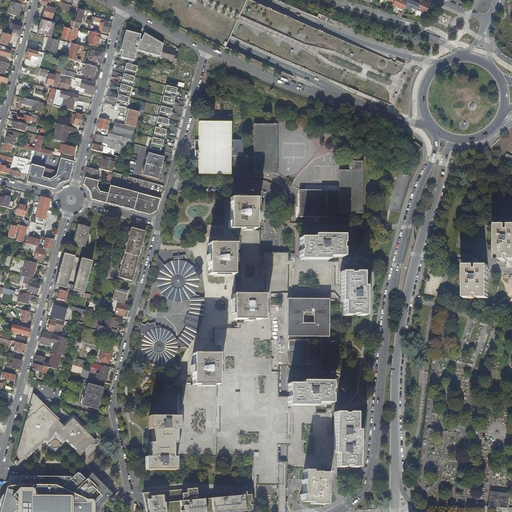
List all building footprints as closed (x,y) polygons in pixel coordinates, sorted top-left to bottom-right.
[(73,0),(72,6),(59,2),(57,8),(76,14),(78,8),(79,0),(73,0)] [(407,1),(404,0),(393,0),(393,2),(392,4),(392,6),(403,10),(405,7),(407,1)] [(411,7),(417,10),(417,9),(417,8),(419,5),(419,3),(411,0),(407,0),(407,1),(405,7),(410,9),(411,7)] [(428,3),(421,0),(420,0),(419,3),(419,5),(417,8),(426,12),(429,4),(428,4),(428,3)] [(18,16),(21,4),(18,3),(11,1),(8,13),(18,16)] [(56,13),(57,8),(46,5),(42,19),(49,21),(50,17),(48,17),(49,11),(56,13)] [(85,16),(87,10),(78,8),(76,14),(73,27),(79,28),(83,15),(85,16)] [(208,9),(205,15),(206,16),(206,17),(205,16),(202,23),(210,26),(212,20),(212,18),(213,19),(216,12),(208,9)] [(218,13),(215,20),(216,20),(216,21),(215,21),(212,27),(220,31),(222,24),(222,23),(223,23),(226,17),(218,13)] [(38,28),(37,34),(45,36),(49,37),(50,37),(50,38),(53,27),(51,27),(53,22),(49,21),(42,19),(40,24),(39,29),(38,28)] [(106,33),(107,30),(108,28),(108,26),(109,22),(104,21),(103,23),(100,22),(99,27),(100,27),(99,31),(102,31),(101,32),(106,33)] [(14,25),(14,23),(11,22),(8,31),(20,34),(22,27),(19,26),(14,25)] [(66,39),(69,40),(71,35),(68,35),(69,30),(70,31),(70,29),(69,29),(69,28),(65,27),(61,39),(66,40),(66,39)] [(97,47),(100,34),(90,31),(87,44),(97,47)] [(133,61),(136,50),(160,56),(163,44),(144,33),(142,37),(140,36),(140,34),(125,31),(120,50),(122,51),(120,57),(133,61)] [(11,34),(2,32),(0,39),(0,40),(5,42),(5,39),(10,40),(11,34)] [(56,56),(60,40),(50,38),(50,37),(49,37),(44,53),(56,56)] [(82,50),(84,46),(69,42),(65,58),(79,62),(80,60),(76,59),(79,49),(82,50)] [(4,47),(4,46),(0,45),(0,52),(10,56),(11,49),(4,47)] [(36,56),(38,51),(31,50),(27,48),(25,58),(29,59),(31,55),(36,56)] [(175,52),(162,48),(160,56),(160,57),(173,60),(172,64),(175,64),(178,55),(175,54),(175,52)] [(91,51),(89,60),(98,63),(101,53),(91,51)] [(126,63),(123,74),(134,77),(137,66),(126,63)] [(93,77),(96,67),(86,64),(85,67),(83,66),(82,71),(81,71),(81,74),(93,77)] [(43,76),(45,70),(36,67),(34,74),(43,76)] [(49,73),(46,87),(51,88),(56,90),(59,78),(60,77),(60,74),(55,73),(55,75),(49,73)] [(123,74),(120,85),(131,88),(134,77),(123,74)] [(86,90),(85,93),(93,95),(96,83),(77,78),(75,83),(77,83),(76,87),(86,89),(86,90)] [(61,79),(59,87),(68,90),(71,80),(66,79),(65,80),(61,79)] [(179,79),(176,88),(178,89),(184,90),(186,81),(179,79)] [(120,85),(117,95),(129,98),(131,88),(120,85)] [(166,86),(163,97),(175,100),(178,89),(166,86)] [(47,103),(52,105),(56,90),(51,88),(47,103)] [(61,102),(63,92),(58,90),(56,90),(52,105),(59,107),(61,102)] [(126,108),(129,98),(117,95),(115,105),(120,107),(126,108)] [(163,97),(160,107),(172,110),(175,100),(163,97)] [(40,112),(43,103),(24,98),(22,104),(32,107),(32,109),(40,112)] [(61,102),(59,107),(76,112),(76,106),(61,102)] [(160,107),(157,117),(169,121),(172,110),(160,107)] [(123,125),(128,109),(126,109),(125,113),(124,112),(122,119),(116,117),(114,122),(123,125)] [(128,109),(123,125),(135,128),(139,112),(128,109)] [(36,121),(37,118),(30,116),(19,113),(17,120),(22,121),(22,120),(29,122),(30,120),(36,121)] [(70,123),(73,124),(79,126),(82,115),(76,113),(76,115),(73,114),(70,123)] [(157,117),(154,128),(166,131),(169,121),(157,117)] [(106,129),(108,120),(99,118),(97,127),(107,130),(107,129),(106,129)] [(27,124),(15,121),(13,128),(25,132),(27,124)] [(108,131),(107,137),(130,143),(131,139),(135,128),(123,125),(114,122),(112,131),(108,131)] [(198,122),(198,175),(230,175),(230,156),(242,157),(242,141),(231,141),(231,122),(198,122)] [(58,124),(54,139),(65,142),(67,132),(74,133),(76,128),(72,128),(58,124)] [(254,124),(254,174),(277,174),(277,124),(254,124)] [(154,128),(151,139),(163,142),(166,131),(154,128)] [(7,135),(4,143),(12,145),(14,146),(15,145),(17,137),(18,138),(19,133),(11,131),(10,135),(7,135)] [(126,159),(130,143),(107,137),(95,134),(91,150),(126,159)] [(35,148),(34,151),(40,153),(41,149),(44,137),(41,136),(40,136),(38,135),(35,148)] [(160,151),(163,142),(151,139),(149,148),(160,151)] [(10,152),(12,145),(4,143),(2,150),(10,152)] [(74,147),(65,145),(63,153),(72,156),(74,147)] [(140,174),(142,175),(157,179),(164,157),(146,153),(140,174)] [(107,161),(108,158),(102,156),(98,168),(101,169),(103,160),(107,161)] [(28,160),(19,157),(16,167),(15,171),(21,173),(28,174),(28,173),(25,172),(27,164),(28,160),(32,161),(28,160)] [(2,172),(9,174),(10,170),(10,169),(1,167),(2,166),(0,165),(0,164),(1,163),(4,164),(5,160),(0,158),(0,173),(1,173),(2,172)] [(57,170),(31,163),(31,165),(28,173),(28,174),(26,182),(54,189),(56,187),(58,185),(61,184),(63,182),(66,181),(69,180),(74,162),(60,158),(57,170)] [(103,160),(101,169),(111,172),(114,159),(108,158),(107,161),(103,160)] [(364,213),(364,162),(350,162),(350,170),(341,170),(340,213),(364,213)] [(96,180),(96,178),(94,177),(95,172),(98,173),(98,170),(87,167),(84,177),(85,177),(96,180)] [(97,186),(98,181),(96,180),(85,177),(83,184),(84,185),(86,187),(88,189),(89,190),(90,192),(90,195),(91,197),(91,199),(105,203),(108,193),(99,191),(97,186)] [(105,203),(129,209),(134,192),(110,185),(108,193),(105,203)] [(301,190),(300,218),(328,218),(328,190),(301,190)] [(130,210),(139,212),(142,201),(140,193),(134,192),(129,209),(130,210)] [(160,199),(140,193),(142,201),(158,205),(160,199)] [(9,201),(9,200),(10,197),(8,196),(2,195),(1,195),(0,198),(0,205),(11,209),(13,202),(9,201)] [(50,200),(41,197),(40,200),(40,202),(38,202),(38,203),(35,202),(30,222),(43,226),(50,200)] [(235,230),(255,230),(255,199),(230,199),(230,230),(235,230)] [(150,215),(157,210),(158,205),(142,201),(139,212),(150,215)] [(398,209),(399,203),(390,201),(389,207),(398,209)] [(27,206),(18,204),(16,210),(15,214),(24,216),(27,206)] [(77,224),(74,240),(86,243),(90,227),(77,224)] [(13,238),(16,230),(17,227),(15,226),(12,225),(8,236),(13,238)] [(22,243),(26,227),(23,226),(20,225),(20,227),(19,231),(16,241),(22,243)] [(506,231),(506,226),(496,226),(496,261),(496,263),(500,263),(500,261),(507,261),(506,256),(509,256),(509,262),(511,261),(511,225),(509,226),(509,231),(506,231)] [(129,227),(122,253),(138,257),(145,231),(129,227)] [(256,457),(256,476),(256,486),(279,486),(282,486),(284,485),(285,442),(285,411),(287,254),(283,254),(260,254),(261,231),(255,231),(255,230),(235,230),(235,237),(240,237),(240,256),(233,256),(233,266),(240,266),(240,295),(264,295),(263,320),(251,320),(251,322),(244,322),(244,320),(239,320),(239,323),(237,323),(237,329),(214,329),(214,346),(219,346),(219,355),(217,355),(217,385),(192,385),(190,385),(186,385),(180,385),(180,417),(179,417),(179,430),(175,430),(175,444),(172,444),(172,458),(175,458),(175,457),(214,457),(252,457),(256,457)] [(299,260),(328,260),(328,257),(343,257),(343,250),(342,250),(342,244),(343,244),(343,236),(314,236),(314,239),(300,238),(300,247),(301,247),(301,252),(300,252),(299,259),(299,260)] [(51,250),(54,240),(46,238),(45,241),(44,240),(43,243),(42,245),(44,245),(43,248),(51,250)] [(233,275),(233,266),(233,256),(234,245),(209,244),(208,275),(233,275)] [(40,248),(40,247),(36,246),(35,248),(36,248),(34,258),(43,260),(46,250),(40,248)] [(122,253),(118,268),(134,272),(138,257),(122,253)] [(67,283),(74,257),(63,254),(55,285),(60,286),(69,289),(84,293),(92,261),(81,258),(74,285),(67,283)] [(143,325),(140,324),(138,332),(146,336),(144,338),(143,341),(142,344),(141,347),(142,351),(142,353),(143,355),(145,358),(147,360),(148,361),(151,363),(153,364),(156,364),(159,365),(161,365),(164,364),(167,363),(169,361),(171,360),(173,358),(174,356),(175,354),(175,353),(176,351),(176,348),(188,348),(188,347),(198,331),(196,330),(199,324),(201,317),(203,317),(204,308),(205,298),(194,293),(194,292),(196,289),(197,286),(197,282),(197,279),(196,276),(196,274),(194,272),(193,270),(192,268),(191,267),(189,266),(188,265),(186,264),(184,263),(182,263),(183,256),(174,258),(175,262),(171,263),(169,264),(167,265),(166,266),(157,257),(154,269),(161,272),(159,275),(158,278),(158,282),(158,284),(159,286),(159,288),(160,291),(161,293),(163,295),(164,297),(166,298),(168,299),(170,300),(172,301),(174,301),(177,301),(179,301),(181,301),(183,301),(185,300),(188,298),(190,297),(190,301),(190,305),(190,308),(189,315),(187,315),(184,323),(183,325),(186,326),(182,333),(180,336),(176,342),(175,341),(174,339),(173,337),(171,335),(170,333),(168,332),(165,331),(163,330),(161,330),(160,330),(160,327),(156,328),(155,326),(155,322),(149,324),(148,323),(144,325),(143,325)] [(302,341),(302,336),(302,333),(312,333),(312,336),(327,336),(328,303),(328,301),(340,301),(340,286),(337,286),(338,262),(328,262),(328,260),(299,260),(299,259),(295,258),(295,262),(289,262),(289,273),(287,364),(307,365),(308,341),(302,341)] [(26,261),(22,276),(32,279),(36,263),(26,261)] [(464,267),(464,299),(488,300),(488,267),(478,267),(478,272),(475,272),(475,267),(464,267)] [(132,280),(134,272),(118,268),(115,276),(132,280)] [(340,286),(340,301),(340,302),(343,302),(343,316),(351,316),(351,315),(356,315),(356,316),(365,316),(365,287),(362,287),(362,273),(354,273),(354,274),(348,274),(348,273),(340,273),(340,286)] [(28,288),(27,291),(37,294),(39,284),(30,281),(29,284),(26,284),(25,287),(28,288)] [(60,286),(56,302),(64,304),(67,292),(68,292),(69,289),(60,286)] [(115,288),(112,300),(113,301),(114,301),(118,302),(126,304),(129,292),(115,288)] [(29,300),(30,295),(22,293),(20,302),(28,304),(28,302),(30,302),(30,301),(29,300)] [(93,312),(97,296),(91,295),(90,298),(86,310),(93,312)] [(232,320),(239,320),(244,320),(251,320),(263,320),(264,295),(240,295),(233,295),(232,320)] [(124,317),(127,305),(118,303),(118,302),(114,301),(113,301),(110,310),(116,312),(115,314),(124,317)] [(54,306),(51,318),(57,319),(59,320),(60,317),(63,317),(65,309),(54,306)] [(27,323),(30,312),(27,311),(21,310),(20,314),(21,315),(22,315),(22,318),(21,321),(27,323)] [(117,323),(118,324),(119,319),(106,316),(103,327),(115,330),(117,323)] [(57,319),(57,321),(50,320),(48,330),(54,332),(54,329),(57,330),(57,333),(61,334),(65,321),(59,320),(57,319)] [(11,332),(28,336),(30,329),(26,328),(20,326),(19,326),(13,324),(11,332)] [(65,338),(42,332),(40,342),(50,345),(51,344),(52,344),(53,339),(56,340),(53,352),(59,354),(61,354),(65,338)] [(14,351),(24,354),(26,345),(21,344),(12,341),(8,340),(0,337),(0,342),(7,344),(10,345),(11,344),(15,345),(14,351)] [(103,348),(99,361),(108,364),(112,350),(111,350),(112,348),(107,346),(106,349),(103,348)] [(193,354),(192,385),(217,385),(217,355),(193,354)] [(40,356),(36,355),(34,364),(43,366),(45,358),(43,357),(43,356),(40,355),(40,356)] [(16,369),(19,370),(22,361),(12,358),(12,361),(7,360),(4,373),(14,375),(16,369)] [(44,373),(46,367),(43,366),(34,364),(32,370),(44,373)] [(101,375),(99,375),(97,374),(83,370),(81,377),(105,383),(109,367),(102,365),(102,367),(101,366),(100,371),(102,372),(101,375)] [(14,381),(15,376),(14,375),(4,373),(3,374),(5,374),(3,378),(14,381)] [(293,405),(316,406),(316,403),(330,403),(330,395),(329,395),(329,390),(330,390),(330,382),(301,382),(301,384),(287,384),(287,392),(288,392),(288,397),(287,397),(287,405),(293,405)] [(86,383),(80,405),(97,410),(103,388),(86,383)] [(29,405),(29,409),(42,412),(41,414),(40,419),(30,416),(20,456),(21,459),(23,460),(24,459),(26,460),(45,441),(48,443),(49,442),(51,445),(51,446),(52,446),(52,447),(53,448),(54,448),(55,448),(57,448),(58,447),(59,446),(59,445),(62,442),(63,443),(64,441),(65,441),(77,453),(78,453),(79,453),(80,454),(81,454),(82,453),(83,453),(93,444),(92,444),(93,443),(92,442),(92,441),(92,440),(93,439),(93,438),(92,437),(94,435),(74,416),(74,415),(73,415),(72,415),(71,415),(69,417),(63,423),(62,424),(58,421),(59,420),(57,419),(57,417),(35,395),(31,399),(30,403),(31,404),(29,405)] [(316,406),(293,405),(293,411),(294,439),(292,439),(290,439),(291,446),(288,446),(287,480),(295,480),(302,480),(303,480),(303,470),(311,470),(334,470),(336,470),(336,467),(335,453),(333,453),(333,435),(333,434),(327,434),(328,425),(332,425),(332,409),(326,409),(327,413),(316,413),(316,406)] [(333,412),(333,434),(333,435),(333,453),(335,453),(336,467),(344,467),(344,465),(349,465),(349,467),(357,467),(357,430),(354,430),(354,412),(346,412),(346,414),(341,414),(341,412),(333,412)] [(175,471),(175,458),(172,458),(172,444),(175,444),(175,430),(179,430),(179,417),(148,417),(148,430),(152,430),(152,444),(148,444),(148,458),(145,458),(145,459),(145,470),(175,471)] [(311,470),(303,470),(303,480),(302,480),(302,495),(300,495),(300,502),(310,502),(310,505),(325,505),(325,495),(326,495),(326,481),(328,481),(328,473),(318,473),(318,472),(311,472),(311,470)] [(85,511),(94,504),(100,498),(99,493),(98,492),(90,484),(88,486),(84,481),(86,480),(80,474),(79,474),(79,473),(78,473),(77,473),(76,474),(70,480),(54,495),(37,495),(34,492),(34,491),(33,489),(32,489),(31,488),(29,488),(21,488),(20,488),(19,489),(18,489),(18,490),(18,491),(17,493),(10,500),(7,511),(85,511)] [(54,495),(70,480),(68,477),(8,476),(0,505),(0,511),(7,511),(10,500),(17,493),(18,491),(18,490),(18,489),(19,489),(20,488),(21,488),(29,488),(31,488),(32,489),(33,489),(34,491),(34,492),(37,495),(54,495)] [(196,495),(195,488),(143,494),(147,511),(228,511),(233,511),(252,510),(250,490),(196,495)] [(491,491),(489,506),(491,506),(492,507),(509,508),(510,494),(491,491)]
